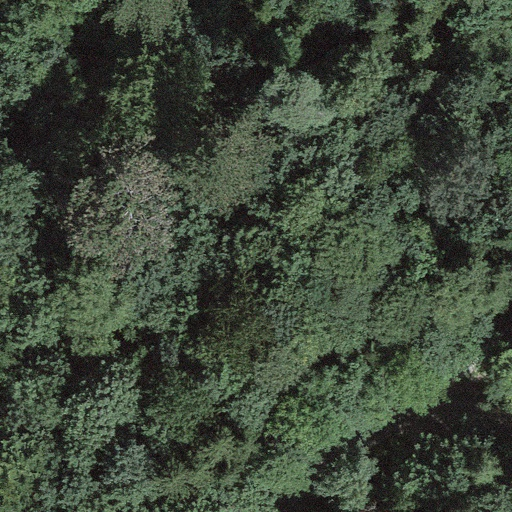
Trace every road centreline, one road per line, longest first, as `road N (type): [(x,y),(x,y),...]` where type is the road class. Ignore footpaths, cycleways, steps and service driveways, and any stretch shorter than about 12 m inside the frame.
road 1 (track): [(267,511),(365,414),(511,339)]
road 2 (track): [(365,414),(511,434)]
